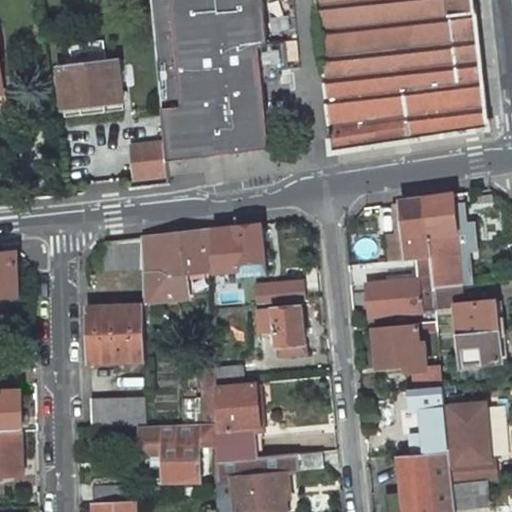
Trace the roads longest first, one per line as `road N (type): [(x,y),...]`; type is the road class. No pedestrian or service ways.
road 1 (residential): [(358,511),(327,187)]
road 2 (residential): [(62,511),(56,221)]
road 3 (residential): [(56,221),(327,187)]
road 4 (residential): [(327,187),(511,162)]
